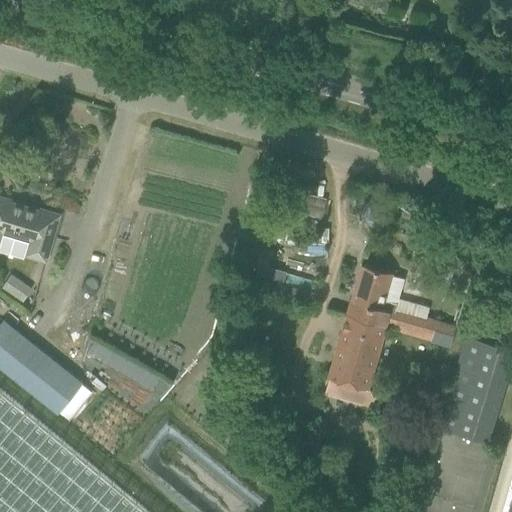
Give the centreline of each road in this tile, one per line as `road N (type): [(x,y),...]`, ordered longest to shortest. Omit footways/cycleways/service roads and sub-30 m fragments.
road 1 (unclassified): [(0,57),(511,200)]
road 2 (secondary): [(511,138),(26,0)]
